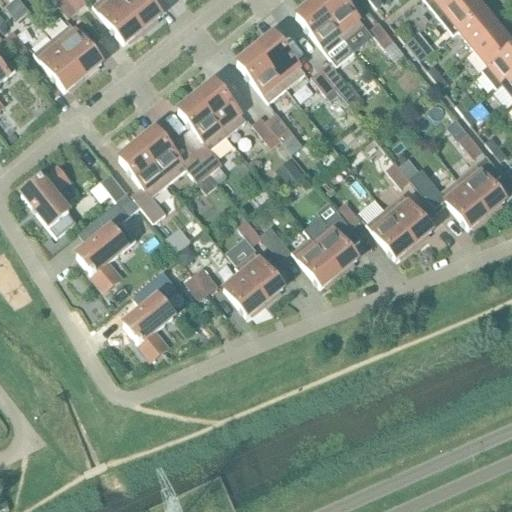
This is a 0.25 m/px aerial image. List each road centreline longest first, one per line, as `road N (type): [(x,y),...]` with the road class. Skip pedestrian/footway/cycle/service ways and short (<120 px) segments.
road 1 (residential): [(511,247),(135,399),(109,391),(0,211)]
road 2 (residential): [(0,183),(228,0)]
road 3 (tertiary): [(511,433),(337,511)]
